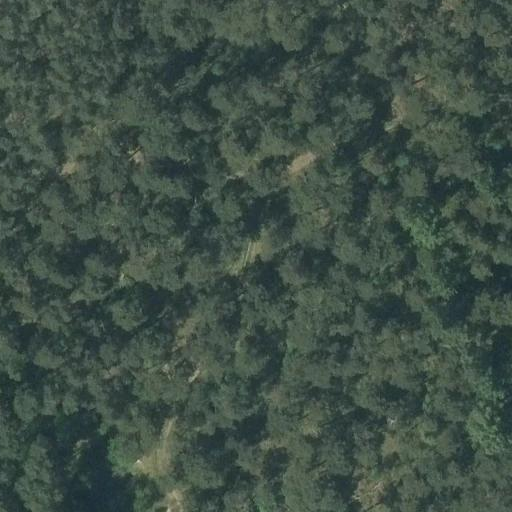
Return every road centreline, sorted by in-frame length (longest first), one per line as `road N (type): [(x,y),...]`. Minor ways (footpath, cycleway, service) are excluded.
road 1 (track): [(511,98),(421,113),(300,162),(262,189),(191,164),(114,163),(0,184)]
road 2 (track): [(172,511),(163,453),(170,419),(238,291),(262,189)]
